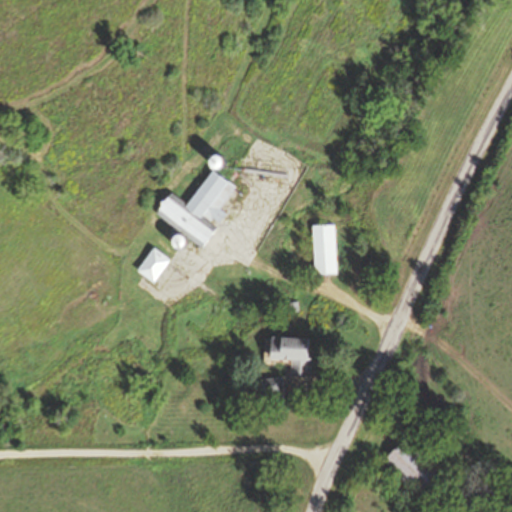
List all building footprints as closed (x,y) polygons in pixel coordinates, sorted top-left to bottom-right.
[(221,208),(237,186),(213,169),(188,204),(171,192),(157,211),(206,245),(220,224),(228,213),(221,208)] [(339,274),(337,225),(314,225),(316,275),(339,274)] [(156,277),(169,259),(155,249),(142,267),(156,277)] [(272,359),(294,359),(293,376),(311,377),(311,338),(272,338),(272,359)] [(285,403),(283,379),(255,382),(257,397),(268,396),(269,404),(285,403)] [(382,463),(406,438),(454,482),(430,508),(382,463)]
